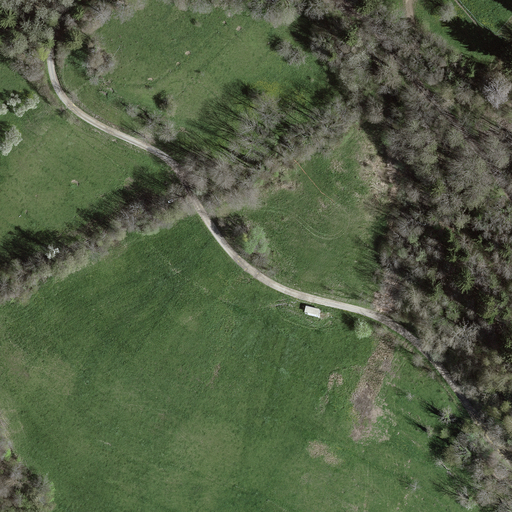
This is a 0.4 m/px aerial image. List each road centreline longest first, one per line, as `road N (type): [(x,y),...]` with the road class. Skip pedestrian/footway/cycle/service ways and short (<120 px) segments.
road 1 (track): [(511,463),(492,448),(414,336),(376,315),(270,288),(204,220),(163,151),(59,101),(49,36)]
road 2 (track): [(511,192),(426,101),(378,30),(342,0)]
